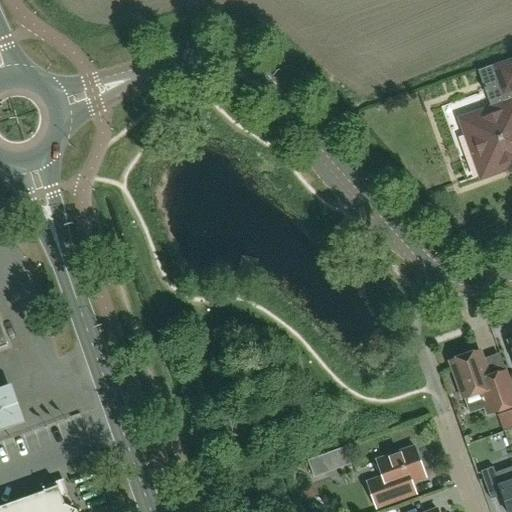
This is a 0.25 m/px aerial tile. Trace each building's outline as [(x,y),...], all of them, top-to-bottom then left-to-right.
[(511,59),(493,66),(504,95),(511,92),(511,59)] [(464,121),(476,156),(480,155),(487,174),(511,165),(511,103),(492,111),(464,121)] [(464,398),(479,393),(486,399),(491,397),(496,412),(511,406),(511,401),(504,378),(491,382),(480,352),(477,353),(473,350),(465,353),(464,357),(451,362),(464,398)] [(0,433),(3,432),(5,440),(45,429),(41,415),(31,417),(21,381),(0,386),(0,433)] [(511,428),(511,411),(496,417),(502,433),(511,428)] [(383,476),(368,481),(377,508),(417,494),(412,482),(426,477),(415,447),(377,460),(383,476)] [(494,467),(481,472),(491,500),(503,495),(509,511),(511,511),(511,467),(496,474),(494,467)] [(59,486),(0,507),(0,511),(76,511),(77,510),(65,504),(59,486)]
